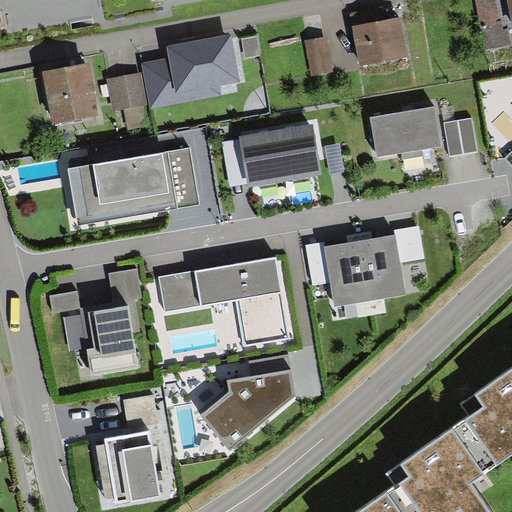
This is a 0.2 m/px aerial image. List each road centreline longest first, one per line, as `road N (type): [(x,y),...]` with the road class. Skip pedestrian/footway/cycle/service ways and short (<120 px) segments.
road 1 (residential): [(506,183),(7,269)]
road 2 (tertiary): [(231,511),(511,262)]
road 3 (residential): [(0,60),(335,0)]
road 4 (residential): [(7,269),(63,511)]
